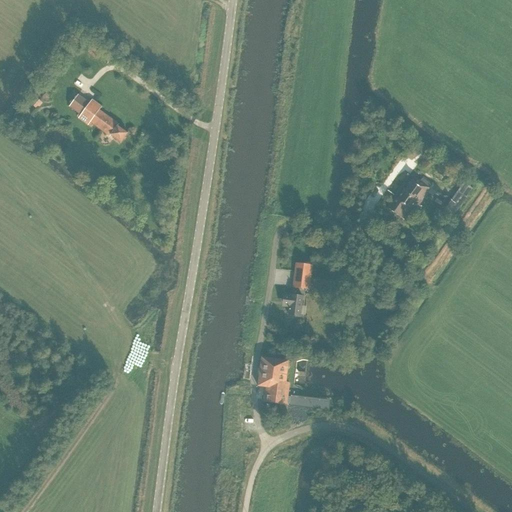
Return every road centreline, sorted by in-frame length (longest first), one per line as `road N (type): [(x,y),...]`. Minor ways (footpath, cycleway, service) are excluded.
road 1 (unclassified): [(157,511),(229,0)]
road 2 (unclassified): [(473,511),(357,433),(322,428),(269,444)]
